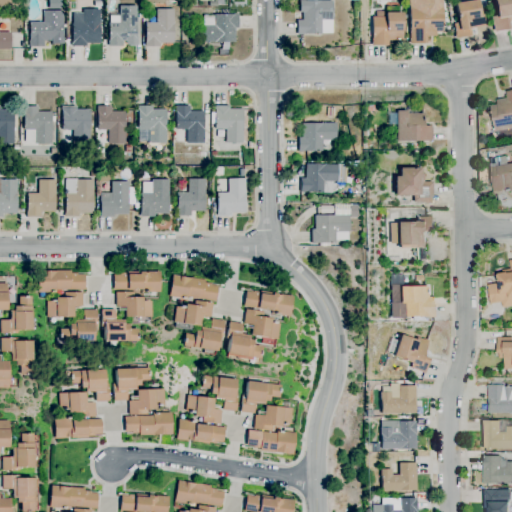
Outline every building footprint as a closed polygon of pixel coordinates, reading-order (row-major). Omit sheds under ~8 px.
[(304,35),(296,35),(296,20),(302,20),(302,12),(299,12),(299,0),(332,0),(332,21),(323,21),(323,34),(304,34),(304,35)] [(425,44),(409,44),(409,32),(409,7),(409,0),(442,0),(442,32),(435,32),(435,37),(425,37),(425,44)] [(454,39),(452,30),(454,30),(453,23),(457,23),(456,19),(457,18),(454,3),(471,0),(477,0),(480,15),(483,14),(485,26),(469,29),(471,36),(454,39)] [(493,31),(491,16),(496,15),(493,0),(511,0),(511,21),(508,22),(509,29),(493,31)] [(122,46),(107,46),(107,41),(108,41),(108,23),(109,23),(109,16),(119,16),(119,6),(136,6),(136,36),(137,36),(137,45),(126,45),(126,41),(122,41),(122,46)] [(85,47),(71,46),(71,43),(72,43),(72,27),(72,13),(83,13),(83,9),(100,9),(99,43),(85,43),(85,47)] [(158,47),(144,47),(144,43),(145,43),(145,29),(145,27),(145,23),(156,22),(155,9),(172,9),(172,23),(173,23),(173,43),(158,43),(158,47)] [(43,47),(29,47),(29,35),(29,22),(43,22),(43,11),(62,11),(62,29),(63,29),(63,34),(63,44),(50,44),(51,41),(47,41),(45,41),(43,41),(43,47)] [(387,45),(372,45),(371,38),(372,38),(372,17),(376,17),(376,11),(384,11),(384,17),(385,17),(385,12),(402,12),(403,31),(402,31),(402,40),(387,40),(387,45)] [(214,43),(201,43),(201,25),(203,25),(203,15),(214,15),(214,14),(238,14),(238,28),(234,28),(234,42),(214,42),(214,43)] [(0,49),(0,33),(9,33),(10,49),(0,49)] [(504,136),(504,133),(496,135),(491,105),(497,103),(497,99),(506,97),(505,91),(511,89),(511,133),(505,134),(505,135),(504,136)] [(397,141),(396,111),(407,110),(407,106),(416,105),(417,114),(424,113),(425,126),(430,126),(430,128),(431,128),(431,139),(431,140),(397,141)] [(51,144),(34,144),(34,142),(24,142),(24,130),(23,130),(23,126),(22,126),(22,125),(23,125),(23,112),(22,112),(22,106),(37,106),(37,111),(51,112),(51,144)] [(90,144),(73,144),(73,130),(61,130),(61,110),(61,106),(76,106),(76,110),(90,110),(90,144)] [(125,143),(108,143),(108,130),(97,130),(97,126),(96,126),(96,124),(97,124),(97,113),(95,113),(95,106),(110,106),(110,111),(125,111),(125,143)] [(165,143),(138,143),(138,130),(137,130),(137,111),(137,106),(152,106),(152,109),(165,109),(165,119),(169,119),(169,126),(165,126),(165,130),(165,134),(165,143)] [(203,143),(186,143),(186,129),(175,129),(175,112),(174,112),(174,106),(189,106),(189,111),(203,111),(203,143)] [(242,143),(225,142),(225,129),(214,129),(214,109),(213,109),(213,106),(228,106),(228,109),(242,109),(242,128),(242,143)] [(13,144),(0,144),(0,110),(13,110),(13,144)] [(302,152),(298,152),(298,137),(301,137),(301,123),(336,123),(336,141),(321,141),(321,151),(302,151),(302,152)] [(511,190),(503,192),(503,189),(492,191),(489,176),(490,176),(489,167),(491,166),(490,163),(497,162),(496,157),(505,155),(506,163),(511,162),(511,190)] [(332,192),(305,192),(299,192),(299,178),(305,178),(305,164),(337,164),(337,182),(323,181),(323,182),(332,182),(332,192)] [(427,203),(427,202),(413,202),(413,195),(395,195),(394,176),(399,176),(399,168),(420,168),(420,178),(419,178),(419,182),(432,181),(432,202),(427,203)] [(216,217),(216,198),(216,197),(216,193),(227,193),(227,179),(244,178),(244,193),(244,212),(230,213),(230,216),(226,216),(226,217),(216,217)] [(2,217),(0,217),(0,179),(15,179),(16,214),(2,214),(2,217)] [(78,217),(63,217),(63,213),(64,213),(64,194),(64,179),(76,179),(76,180),(92,179),(92,214),(78,214),(78,217)] [(154,217),(139,217),(139,213),(139,199),(138,199),(138,197),(139,197),(139,193),(141,193),(141,182),(150,182),(150,179),(167,179),(167,205),(171,205),(171,208),(168,208),(168,213),(154,213),(154,217)] [(190,216),(175,216),(175,210),(176,210),(176,198),(175,198),(175,192),(186,192),(186,179),(203,179),(203,211),(190,211),(190,216)] [(40,217),(25,217),(25,211),(26,211),(26,202),(25,202),(25,200),(26,200),(26,199),(26,198),(26,193),(37,193),(37,180),(54,180),(54,212),(40,212),(40,217)] [(134,205),(128,205),(128,214),(112,214),(112,217),(99,217),(99,193),(110,193),(110,181),(127,181),(127,187),(129,187),(129,182),(132,182),(132,187),(134,187),(134,203),(134,205)] [(314,243),(310,243),(310,229),(313,229),(313,215),(332,215),(332,205),(356,205),(356,218),(347,218),(347,232),(346,232),(346,240),(334,240),(334,243),(314,243)] [(426,264),(416,264),(416,249),(398,249),(397,243),(390,243),(390,223),(398,223),(398,222),(417,222),(417,216),(432,216),(432,232),(431,232),(431,237),(425,237),(425,249),(424,249),(424,250),(426,250),(426,264)] [(511,305),(502,307),(501,301),(490,303),(487,284),(498,282),(496,273),(502,272),(501,270),(510,268),(509,260),(511,259),(511,305)] [(56,292),(37,292),(37,271),(55,271),(55,270),(65,270),(65,272),(70,272),(70,274),(84,274),(84,290),(56,290),(56,292)] [(159,292),(141,292),(141,289),(127,290),(112,290),(112,274),(120,274),(120,273),(126,272),(126,274),(139,274),(139,271),(143,271),(143,272),(148,272),(148,271),(159,271),(159,292)] [(215,301),(186,297),(186,298),(168,296),(172,274),(180,276),(179,276),(204,280),(204,282),(210,283),(210,285),(217,286),(215,301)] [(434,317),(428,317),(405,317),(405,303),(401,303),(401,305),(392,305),(392,284),(401,284),(401,286),(420,286),(428,286),(428,289),(427,289),(427,292),(428,292),(429,297),(433,297),(433,301),(434,301),(434,317)] [(288,317),(273,314),(270,314),(271,311),(242,306),(245,291),(252,292),(253,291),(259,292),(259,290),(292,296),(288,317)] [(46,317),(46,301),(50,301),(50,300),(55,300),(55,298),(64,297),(63,292),(82,292),(82,307),(77,307),(77,308),(73,308),(73,317),(46,317)] [(142,317),(124,317),(124,307),(116,307),(114,307),(114,293),(132,293),(132,297),(142,297),(142,299),(146,299),(146,301),(151,301),(151,316),(142,316),(142,317)] [(16,333),(0,333),(0,320),(10,320),(10,311),(13,311),(13,306),(18,306),(18,296),(23,296),(31,296),(31,306),(31,330),(16,330),(16,333)] [(200,326),(182,323),(173,322),(175,306),(179,307),(179,306),(184,306),(184,304),(193,305),(194,300),(212,303),(210,317),(208,317),(201,316),(200,326)] [(276,339),(267,338),(249,335),(251,325),(242,323),(244,309),(262,312),(262,317),(270,318),(270,320),(275,321),(275,323),(279,323),(276,339)] [(64,342),(59,342),(59,334),(59,329),(69,329),(69,324),(73,324),(73,320),(82,320),(82,310),(96,310),(96,328),(93,328),(93,341),(74,341),(69,341),(64,341),(64,342)] [(129,342),(103,342),(103,327),(100,327),(100,310),(113,310),(113,320),(123,320),(123,324),(127,324),(127,329),(137,328),(137,334),(138,334),(138,340),(129,340),(129,342)] [(216,351),(197,348),(197,349),(192,348),(182,346),(184,334),(193,335),(194,330),(198,331),(199,327),(208,328),(210,318),(223,320),(221,333),(219,332),(216,351)] [(251,360),(235,357),(226,355),(226,353),(228,339),(225,339),(228,321),(241,324),(240,334),(249,336),(248,339),(253,340),(252,345),(262,346),(261,351),(259,359),(251,357),(251,360)] [(424,373),(410,368),(412,364),(408,362),(408,361),(394,356),(395,353),(387,351),(392,338),(399,341),(402,334),(419,340),(419,338),(428,342),(423,356),(430,358),(424,373)] [(511,368),(509,368),(509,369),(505,369),(505,358),(499,358),(499,352),(497,352),(496,337),(511,337),(511,368)] [(32,375),(18,375),(18,365),(14,365),(14,361),(10,361),(10,351),(0,351),(0,338),(17,338),(17,341),(31,341),(32,359),(32,375)] [(8,389),(0,389),(0,361),(7,361),(8,379),(8,389)] [(113,401),(112,384),(116,384),(115,369),(131,368),(133,368),(139,368),(149,368),(149,371),(149,375),(149,380),(139,380),(140,385),(135,385),(135,390),(126,390),(127,400),(113,401)] [(95,402),(95,392),(86,392),(85,388),(81,388),(80,383),(71,384),(70,371),(80,371),(86,370),(104,370),(105,384),(108,384),(108,401),(95,402)] [(235,411),(222,409),(223,400),(214,398),(215,394),(210,394),(211,389),(201,388),(202,375),(212,377),(212,376),(217,377),(237,379),(235,394),(237,394),(235,411)] [(253,413),(240,412),(242,395),(245,395),(247,381),(280,385),(279,398),(269,397),(268,401),(264,401),(264,405),(254,403),(253,413)] [(511,412),(487,412),(487,384),(491,384),(490,381),(501,381),(501,384),(503,384),(504,386),(511,386),(511,412)] [(415,413),(381,413),(381,392),(390,392),(390,384),(399,384),(399,385),(415,385),(415,413)] [(128,415),(127,401),(129,401),(129,400),(136,400),(136,390),(163,389),(164,405),(159,405),(159,406),(156,406),(156,409),(145,409),(146,414),(128,415)] [(77,417),(77,412),(68,412),(68,410),(63,410),(63,409),(59,409),(58,393),(67,393),(85,392),(86,402),(92,402),(92,403),(94,403),(95,417),(77,417)] [(219,424),(201,422),(202,417),(193,416),(193,413),(189,413),(189,412),(185,412),(187,395),(196,396),(214,399),(213,409),(219,410),(221,410),(219,424)] [(270,431),(252,429),(254,414),(263,415),(264,405),(291,409),(289,425),(285,424),(285,425),(281,424),(280,423),(279,427),(271,426),(270,431)] [(138,435),(138,433),(131,433),(131,432),(124,432),(123,417),(138,416),(152,415),(152,413),(154,413),(154,412),(170,412),(171,434),(152,434),(152,435),(138,435)] [(70,438),(70,437),(66,438),(66,437),(55,438),(54,418),(65,418),(65,417),(68,417),(69,420),(86,419),(100,418),(101,434),(93,434),(93,436),(86,436),(86,437),(70,438)] [(205,444),(175,440),(178,418),(187,420),(187,418),(190,418),(190,420),(193,421),(193,423),(210,425),(210,426),(224,427),(222,443),(206,441),(205,444)] [(0,420),(8,420),(8,429),(8,447),(0,447),(0,420)] [(511,447),(482,448),(481,420),(498,420),(499,432),(505,431),(505,426),(511,425),(511,447)] [(415,449),(382,449),(382,435),(381,435),(381,427),(382,427),(382,421),(399,421),(415,421),(415,449)] [(291,454),(259,450),(259,449),(252,448),(252,446),(245,446),(247,430),(275,433),(275,431),(294,433),(291,454)] [(18,470),(0,471),(0,457),(11,457),(11,448),(15,448),(15,443),(19,443),(19,433),(25,433),(28,433),(28,434),(32,434),(32,436),(37,436),(37,455),(36,455),(36,467),(18,467),(18,470)] [(511,482),(482,483),(482,455),(498,455),(506,461),(511,461),(511,482)] [(382,491),(382,469),(392,469),(392,475),(400,475),(399,463),(416,463),(416,490),(382,491)] [(20,511),(20,502),(16,502),(16,498),(12,498),(12,488),(2,488),(1,475),(19,475),(19,479),(33,478),(33,497),(33,502),(33,511),(20,511)] [(220,507),(192,502),(191,505),(174,502),(177,481),(209,486),(209,488),(216,489),(215,490),(223,491),(220,507)] [(67,509),(62,509),(62,508),(49,507),(51,485),(58,486),(83,488),(83,491),(90,491),(90,493),(97,493),(96,509),(81,508),(81,507),(68,506),(67,509)] [(508,511),(485,511),(485,508),(483,508),(483,489),(509,489),(511,489),(511,502),(508,502),(508,511)] [(165,511),(133,511),(119,511),(120,495),(128,496),(128,494),(135,495),(135,494),(167,496),(165,511)] [(290,511),(250,511),(243,511),(246,495),(253,496),(253,495),(260,496),(260,495),(292,500),(290,511)] [(0,511),(0,498),(9,498),(9,511),(0,511)] [(382,511),(382,499),(416,498),(416,511),(382,511)]
